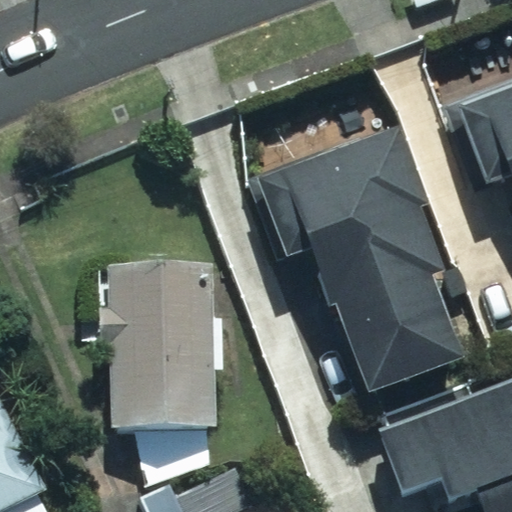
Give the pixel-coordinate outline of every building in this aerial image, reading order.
[(511,85),(445,109),(473,190),(508,177),(511,187),(511,85)] [(397,134),(254,182),(285,263),(308,255),(325,307),(333,305),(364,399),(458,367),(430,282),(436,280),(413,212),(422,209),(397,134)] [(142,492),(207,468),(208,433),(215,433),(216,268),(100,267),(100,342),(111,342),(110,428),(139,428),(142,492)] [(511,511),(511,387),(375,432),(397,498),(428,487),(435,509),(471,498),(475,511),(511,511)] [(43,496),(0,415),(0,511),(45,511),(38,499),(43,496)] [(176,511),(254,511),(233,469),(171,501),(176,511)]
